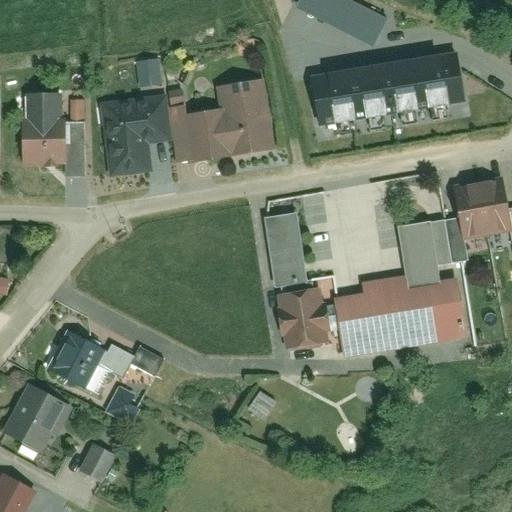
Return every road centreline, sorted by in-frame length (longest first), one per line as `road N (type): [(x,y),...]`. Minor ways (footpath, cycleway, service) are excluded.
road 1 (residential): [(100,221),(511,146)]
road 2 (residential): [(49,287),(196,367),(352,367)]
